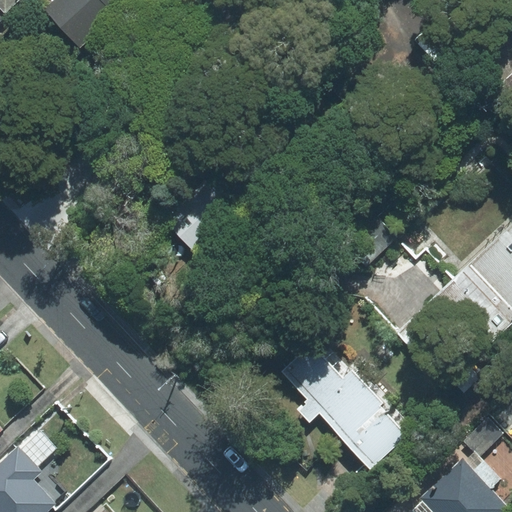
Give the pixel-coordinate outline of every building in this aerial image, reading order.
[(0,0),(0,8),(5,14),(20,0),(0,0)] [(55,0),(44,11),(79,49),(116,14),(124,22),(147,0),(55,0)] [(458,35),(411,15),(389,65),(437,85),(458,35)] [(511,72),(484,97),(511,127),(511,72)] [(203,200),(172,229),(195,253),(226,224),(203,200)] [(344,245),(366,267),(397,237),(375,214),(344,245)] [(511,226),(400,332),(449,384),(511,324),(511,226)] [(371,469),(407,435),(380,406),(384,403),(353,369),(343,378),(312,344),(282,371),(308,399),(297,409),(309,422),(319,413),(371,469)] [(465,440),(480,456),(504,433),(489,418),(465,440)] [(17,446),(37,467),(57,448),(37,428),(17,446)] [(37,467),(17,446),(0,462),(0,511),(46,511),(55,504),(33,480),(41,471),(37,467)] [(504,511),(508,508),(490,489),(499,480),(473,453),(465,460),(463,457),(420,498),(423,501),(411,511),(504,511)]
